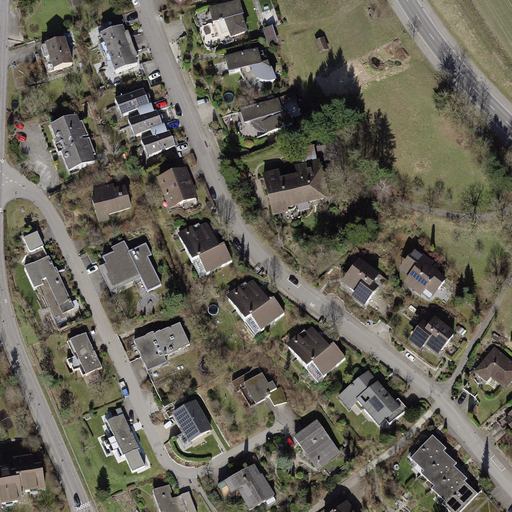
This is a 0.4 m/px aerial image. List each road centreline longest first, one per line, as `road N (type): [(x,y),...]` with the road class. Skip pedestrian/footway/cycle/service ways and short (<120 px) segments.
road 1 (residential): [(511,483),(442,402),(250,243),(218,191),(143,0)]
road 2 (residential): [(0,179),(20,184),(52,216),(175,470),(207,471),(291,423)]
road 3 (unclassified): [(85,511),(0,294)]
road 4 (unclassified): [(0,179),(2,0)]
road 5 (primary): [(511,126),(459,72),(407,0)]
